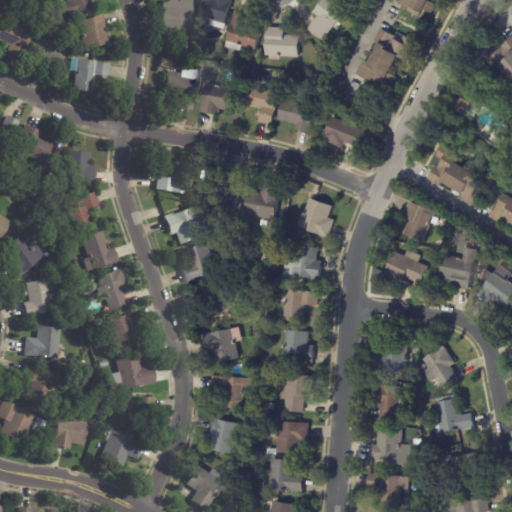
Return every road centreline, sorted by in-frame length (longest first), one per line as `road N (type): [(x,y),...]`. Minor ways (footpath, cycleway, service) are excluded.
road 1 (residential): [(470,0),(389,164),(352,268),(331,511)]
road 2 (residential): [(126,0),(137,52),(122,185),(182,381),(173,444),(139,510)]
road 3 (residential): [(0,79),(93,122),(261,149),(377,193)]
road 4 (residential): [(389,164),(511,239),(506,15),(487,0)]
road 5 (residential): [(347,306),(451,316),(473,327),(488,350),(511,476)]
road 6 (residential): [(0,467),(70,480),(142,511)]
